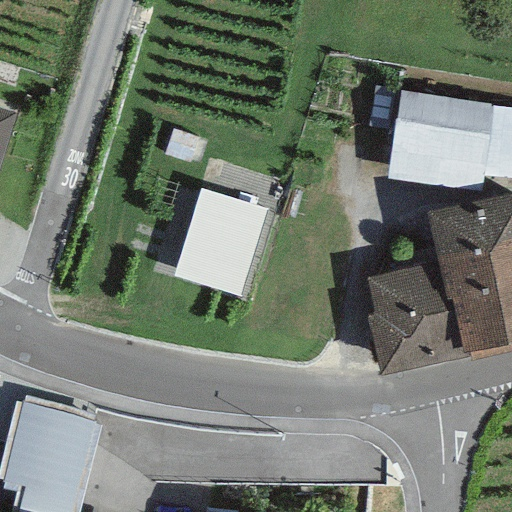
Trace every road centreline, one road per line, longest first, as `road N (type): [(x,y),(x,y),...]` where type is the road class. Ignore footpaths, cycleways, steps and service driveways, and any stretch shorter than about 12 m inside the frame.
road 1 (residential): [(8,336),(119,370),(191,381),(316,391),(429,386)]
road 2 (residential): [(110,0),(8,336)]
road 3 (residential): [(440,511),(444,469),(429,386)]
